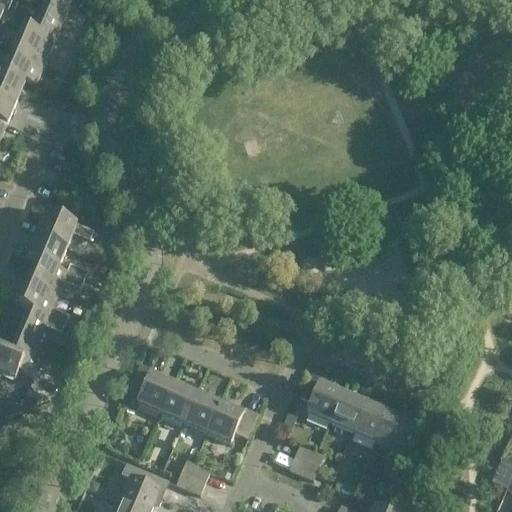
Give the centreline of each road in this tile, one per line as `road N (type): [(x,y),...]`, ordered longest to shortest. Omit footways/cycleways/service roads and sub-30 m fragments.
road 1 (unclassified): [(129,327),(143,284),(142,237),(100,126)]
road 2 (unclassified): [(48,511),(129,327)]
road 3 (residential): [(442,399),(305,345),(282,392)]
road 4 (residential): [(0,247),(54,118),(100,126)]
road 5 (residential): [(282,392),(129,327)]
road 6 (unclassified): [(100,126),(133,37),(163,23)]
